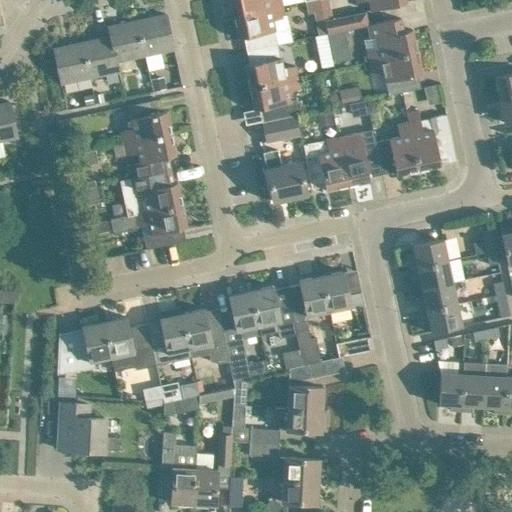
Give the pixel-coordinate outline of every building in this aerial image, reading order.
[(230,0),(234,16),(282,6),(280,0),(230,0)] [(325,21),(320,0),(308,0),(304,1),(307,13),(314,12),(319,35),(328,33),(325,21)] [(367,12),(333,19),(328,0),(320,0),(325,21),(328,33),(335,31),(344,30),(369,24),(367,12)] [(406,2),(405,0),(355,0),(356,2),(366,0),(367,0),(370,10),(406,2)] [(243,37),(246,50),(278,43),(291,41),(286,14),(284,14),(282,6),(234,16),(238,38),(243,37)] [(166,14),(137,20),(145,55),(173,49),(166,14)] [(400,18),(369,24),(372,37),(363,39),(366,50),(368,62),(417,51),(412,29),(403,31),(400,18)] [(108,26),(110,35),(118,71),(119,71),(117,61),(145,55),(137,20),(108,26)] [(348,49),(344,30),(335,31),(328,33),(332,52),(348,49)] [(333,64),(326,34),(315,36),(321,67),(333,64)] [(110,35),(82,42),(90,77),(118,71),(110,35)] [(61,84),(62,83),(90,77),(82,42),(53,48),(61,84)] [(284,68),(278,43),(246,50),(249,64),(244,65),(249,87),(297,77),(295,66),(284,68)] [(388,95),(401,92),(420,88),(418,75),(421,74),(417,51),(368,62),(370,73),(383,70),(388,95)] [(511,73),(495,77),(499,100),(511,96),(511,73)] [(454,75),(439,77),(440,92),(456,91),(454,75)] [(163,76),(150,80),(153,91),(166,88),(163,76)] [(297,77),(249,87),(254,109),(260,108),(262,121),(299,114),(296,99),(291,100),(289,90),(300,88),(297,77)] [(139,82),(126,84),(128,93),(140,91),(139,82)] [(342,103),(349,101),(346,89),(339,91),(342,103)] [(326,92),(325,95),(326,101),(329,103),(335,102),(337,99),(335,92),(333,90),(326,92)] [(103,92),(94,94),(96,102),(105,100),(103,92)] [(91,94),(83,96),(85,104),(93,103),(91,94)] [(511,121),(511,96),(499,100),(504,123),(511,121)] [(123,142),(113,145),(113,146),(171,134),(166,111),(162,112),(160,99),(128,106),(130,118),(132,130),(121,133),(123,142)] [(0,140),(17,137),(10,102),(0,103),(0,140)] [(441,165),(436,143),(447,140),(443,119),(430,122),(432,129),(422,132),(417,110),(407,113),(409,122),(408,122),(418,168),(418,170),(441,165)] [(301,136),(299,116),(263,123),(267,143),(301,136)] [(59,132),(71,130),(68,118),(57,121),(59,132)] [(395,171),(396,175),(418,170),(418,168),(408,122),(397,124),(400,136),(375,141),(382,174),(395,171)] [(348,135),(337,137),(347,183),(352,182),(352,184),(370,180),(369,177),(382,174),(375,141),(372,129),(348,135)] [(133,163),(136,178),(171,171),(168,157),(176,155),(171,134),(113,146),(115,157),(137,152),(139,162),(133,163)] [(337,137),(325,140),(325,139),(303,144),(305,156),(304,156),(312,189),(325,186),(325,190),(347,185),(347,183),(337,137)] [(277,149),(263,152),(267,168),(266,168),(273,201),(306,194),(300,168),(299,161),(281,165),(277,149)] [(74,167),(97,163),(95,151),(72,155),(70,155),(72,167),(74,167)] [(30,171),(28,161),(18,163),(19,173),(30,171)] [(128,215),(134,214),(182,204),(177,182),(173,183),(171,171),(136,178),(121,182),(128,215)] [(146,249),(185,240),(183,227),(187,227),(182,204),(134,214),(128,215),(110,219),(113,231),(115,232),(135,228),(137,226),(141,225),(142,235),(143,235),(146,249)] [(507,265),(511,263),(511,231),(511,226),(499,228),(507,265)] [(482,230),(487,252),(495,250),(491,228),(482,230)] [(409,257),(411,268),(447,260),(443,238),(412,245),(415,256),(409,257)] [(498,262),(495,250),(487,252),(489,264),(498,262)] [(422,290),(452,283),(447,260),(411,268),(414,279),(419,278),(422,290)] [(350,306),(343,270),(320,275),(328,311),(350,306)] [(299,280),(307,315),(328,311),(320,275),(299,280)] [(494,282),(497,296),(505,294),(502,280),(494,282)] [(422,290),(424,299),(418,300),(421,312),(457,304),(452,283),(422,290)] [(296,334),(294,322),(286,287),(273,289),(272,285),(250,290),(260,335),(277,331),(279,338),(296,334)] [(0,301),(14,303),(15,290),(0,289),(0,301)] [(229,295),(237,333),(241,332),(243,339),(260,335),(250,290),(229,295)] [(505,294),(497,296),(501,317),(509,315),(505,294)] [(423,322),(429,321),(431,332),(461,325),(457,304),(421,312),(423,322)] [(182,313),(191,357),(209,353),(210,360),(219,363),(229,361),(222,330),(218,309),(204,312),(203,308),(182,313)] [(156,364),(191,357),(182,313),(175,314),(174,309),(160,311),(161,317),(160,317),(160,320),(147,323),(156,364)] [(0,313),(0,337),(8,338),(10,314),(0,313)] [(126,316),(104,321),(111,356),(114,371),(136,367),(136,369),(156,364),(147,323),(128,327),(126,316)] [(305,320),(294,322),(296,334),(303,364),(308,363),(319,360),(314,337),(308,339),(305,320)] [(90,361),(111,356),(104,321),(82,326),(83,330),(59,335),(58,365),(59,372),(90,365),(90,361)] [(499,334),(497,327),(497,326),(485,329),(487,337),(499,334)] [(474,340),(487,337),(485,329),(472,331),(474,340)] [(367,337),(352,340),(355,353),(370,350),(367,337)] [(446,337),(432,340),(434,348),(448,345),(446,337)] [(246,353),(228,357),(229,361),(233,379),(248,376),(251,376),(248,364),(246,353)] [(321,361),(308,363),(311,377),(344,371),(341,356),(338,357),(321,361)] [(58,377),(57,396),(75,397),(77,373),(68,372),(68,377),(58,377)] [(449,410),(461,410),(464,374),(440,372),(438,403),(449,404),(449,410)] [(461,410),(471,411),(472,405),(483,406),(485,375),(464,374),(461,410)] [(493,406),(493,412),(505,413),(507,376),(485,375),(483,406),(493,406)] [(173,383),(159,386),(163,403),(182,399),(179,386),(173,383)] [(287,406),(322,408),(323,387),(302,386),(289,385),(287,406)] [(233,387),(216,390),(199,394),(199,404),(233,396),(233,387)] [(185,410),(182,399),(163,403),(163,416),(185,410)] [(58,448),(72,449),(103,451),(105,418),(88,417),(89,404),(60,402),(58,448)] [(322,411),(322,408),(287,406),(274,405),(273,423),(287,424),(286,430),(321,431),(321,429),(326,429),(327,411),(322,411)] [(222,425),(221,433),(219,433),(217,462),(230,463),(231,440),(232,440),(232,427),(232,426),(222,425)] [(250,441),(279,443),(280,430),(251,428),(250,436),(240,436),(240,427),(232,427),(232,440),(250,441)] [(161,473),(160,495),(171,496),(171,502),(192,503),(195,468),(196,468),(197,452),(197,445),(174,443),(175,431),(164,430),(162,459),(161,473)] [(278,456),(279,443),(250,441),(249,454),(278,456)] [(195,468),(192,503),(216,505),(217,469),(212,469),(213,453),(197,452),(196,468),(195,468)] [(283,479),(318,481),(319,459),(284,457),(283,479)] [(242,497),(256,497),(256,468),(243,467),(242,497)] [(230,477),(228,505),(241,506),(242,477),(230,477)] [(282,501),(317,503),(318,481),(283,479),(282,501)]
